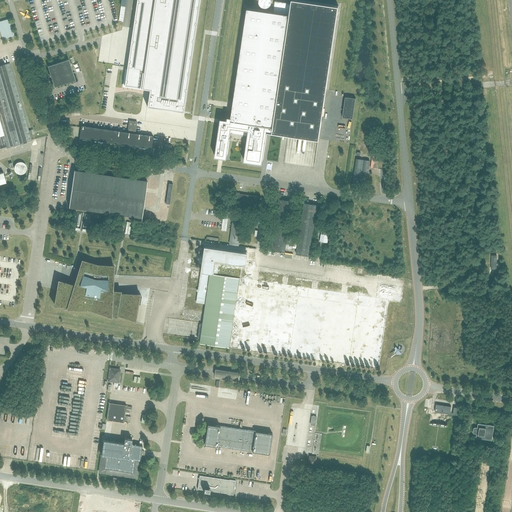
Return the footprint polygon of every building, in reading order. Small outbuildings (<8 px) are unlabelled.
[(136,0),(124,85),(149,89),(146,106),(183,111),(199,0),(136,0)] [(221,119),(220,124),(215,156),(220,157),(222,158),(227,158),(230,135),(231,133),(248,136),(248,137),(244,161),(262,163),(267,131),(283,134),(284,134),(288,135),(318,139),(319,139),(326,89),(338,6),(299,0),(291,0),(291,3),(275,1),(273,12),(254,9),(247,8),(231,117),(228,116),(227,119),(221,118),(221,119)] [(14,36),(14,35),(10,19),(0,21),(0,30),(3,39),(14,36)] [(75,80),(73,72),(69,59),(48,66),(51,75),(50,75),(51,77),(54,87),(75,80)] [(0,148),(31,140),(30,135),(32,135),(31,130),(29,131),(10,63),(0,65),(0,148)] [(150,156),(153,136),(135,134),(137,122),(129,120),(127,133),(125,132),(125,131),(120,130),(119,132),(89,127),(87,126),(87,127),(81,126),(82,126),(81,126),(78,145),(79,146),(79,145),(150,155),(150,156)] [(366,186),(370,161),(356,159),(353,184),(358,185),(366,186)] [(147,180),(147,174),(147,175),(76,164),(75,170),(74,170),(69,207),(141,217),(147,180)] [(258,206),(258,207),(259,196),(259,197),(237,193),(235,203),(257,206),(258,206)] [(288,228),(292,201),(279,199),(272,250),(285,252),(288,228)] [(309,256),(317,205),(304,203),(297,254),(309,256)] [(241,230),(242,218),(233,216),(230,241),(230,244),(239,245),(239,242),(239,241),(240,233),(241,233),(241,230)] [(56,289),(53,305),(66,306),(66,308),(89,309),(112,316),(112,315),(117,316),(117,315),(135,320),(138,303),(140,304),(141,296),(140,296),(140,293),(121,292),(121,290),(113,290),(114,265),(97,264),(81,259),(73,284),(58,279),(57,281),(56,281),(55,289),(56,289)] [(113,381),(111,390),(116,390),(117,384),(114,384),(114,381),(118,382),(120,369),(110,368),(108,381),(113,381)] [(215,372),(215,376),(214,378),(225,380),(226,377),(240,379),(240,376),(241,372),(216,369),(215,372)] [(124,422),(125,413),(126,405),(109,402),(106,420),(124,422)] [(436,404),(435,412),(450,414),(451,406),(436,404)] [(478,423),(477,427),(476,438),(492,440),(494,426),(478,423)] [(272,433),(208,424),(207,424),(204,444),(269,454),(272,433)] [(140,461),(142,445),(131,444),(132,439),(130,438),(124,438),(124,442),(103,439),(101,455),(102,455),(99,472),(137,478),(140,461)] [(229,480),(200,475),(197,489),(204,490),(203,491),(209,491),(209,490),(227,493),(227,494),(233,494),(235,480),(229,479),(229,480)]
